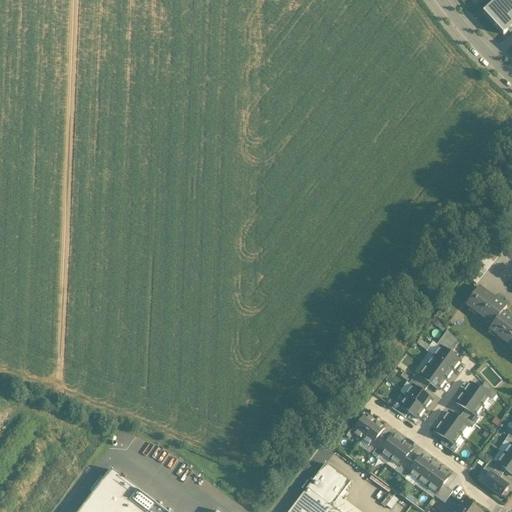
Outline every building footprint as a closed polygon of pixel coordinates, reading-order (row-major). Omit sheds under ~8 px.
[(511,0),(497,0),(482,14),(504,38),(511,31),(511,0)] [(506,308),(480,288),(479,288),(466,306),(493,326),(503,313),(507,308),(506,308)] [(511,319),(503,313),(493,326),(489,331),(511,347),(511,319)] [(459,344),(448,332),(437,346),(441,348),(451,355),(459,344)] [(451,355),(441,348),(434,358),(453,372),(460,362),(451,355)] [(427,368),(446,382),(453,372),(434,358),(427,368)] [(446,382),(427,368),(420,377),(430,384),(439,391),(446,382)] [(420,377),(417,374),(413,380),(427,389),(430,384),(420,377)] [(480,391),(470,384),(463,394),(483,408),(490,399),(490,398),(480,391)] [(497,396),(485,384),(480,391),(490,398),(490,399),(493,401),(497,396)] [(408,398),(425,411),(432,401),(413,387),(406,397),(408,398)] [(483,408),(463,394),(456,404),(466,410),(476,418),(476,417),(483,408)] [(425,411),(408,398),(401,407),(409,413),(419,420),(425,411)] [(401,407),(396,403),(392,409),(405,418),(409,413),(401,407)] [(476,418),(466,410),(462,415),(476,425),(479,420),(476,417),(476,418)] [(459,420),(449,413),(442,423),(462,437),(469,428),(469,427),(459,420)] [(476,425),(462,415),(459,420),(469,427),(469,428),(472,430),(476,425)] [(359,425),(353,433),(362,440),(375,422),(366,416),(359,425)] [(354,421),(344,435),(349,438),(353,433),(359,425),(354,421)] [(375,422),(362,440),(371,447),(378,438),(384,429),(375,422)] [(462,437),(442,423),(435,433),(445,439),(455,447),(462,437)] [(387,445),(381,454),(390,461),(403,443),(394,436),(387,445)] [(383,441),(378,438),(371,447),(368,452),(372,456),(373,455),(383,441)] [(455,447),(445,439),(441,444),(454,454),(458,449),(455,447)] [(383,441),(373,455),(378,459),(381,454),(387,445),(383,441)] [(403,443),(390,461),(399,467),(400,467),(406,459),(412,450),(403,443)] [(511,460),(504,455),(497,464),(505,470),(511,474),(511,460)] [(415,466),(409,474),(409,475),(418,481),(431,463),(422,457),(415,466)] [(406,459),(400,467),(399,467),(396,472),(401,476),(411,462),(406,459)] [(411,462),(401,476),(406,479),(409,475),(409,474),(415,466),(411,462)] [(431,463),(418,481),(428,488),(441,470),(431,463)] [(350,483),(326,465),(308,489),(332,507),(345,491),(350,483)] [(450,477),(441,470),(428,488),(437,494),(450,477)] [(165,511),(111,471),(79,511),(165,511)] [(509,487),(490,474),(483,484),(501,497),(509,487)] [(305,493),(290,511),(338,511),(332,507),(308,489),(307,490),(306,489),(304,492),(305,493)] [(332,507),(338,511),(357,511),(345,502),(350,495),(345,491),(332,507)] [(479,511),(463,501),(455,511),(479,511)]
